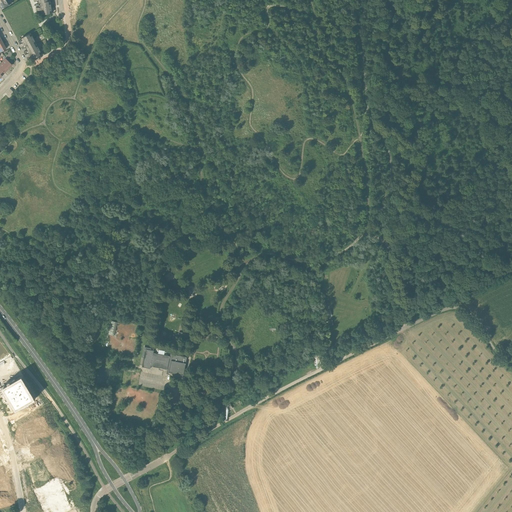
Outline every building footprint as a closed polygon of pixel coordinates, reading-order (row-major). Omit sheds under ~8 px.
[(0,7),(1,9),(9,5),(6,0),(0,3),(0,7)] [(40,13),(40,12),(41,12),(41,15),(52,13),(50,1),(49,1),(49,2),(40,3),(40,5),(39,6),(39,4),(36,5),(37,14),(40,13)] [(27,49),(36,44),(31,33),(21,38),(23,41),(22,41),(21,40),(18,42),(22,50),(25,48),(25,47),(26,46),(27,49)] [(31,59),(30,57),(31,57),(33,59),(42,54),(36,44),(27,49),(28,51),(27,52),(27,50),(24,52),(28,60),(31,59)] [(2,63),(8,69),(12,65),(5,59),(2,63)] [(0,64),(0,68),(4,73),(8,69),(2,63),(0,64)] [(117,321),(110,319),(108,333),(114,334),(117,321)] [(186,333),(179,332),(177,340),(185,341),(186,333)] [(154,351),(145,349),(142,367),(150,369),(151,366),(169,370),(169,372),(183,375),(187,357),(172,354),(172,357),(153,353),(154,351)] [(21,378),(1,390),(5,397),(9,395),(16,407),(32,398),(21,378)] [(57,480),(36,490),(39,497),(40,497),(43,503),(42,504),(45,511),(67,502),(63,494),(63,495),(60,488),(61,488),(57,480)]
